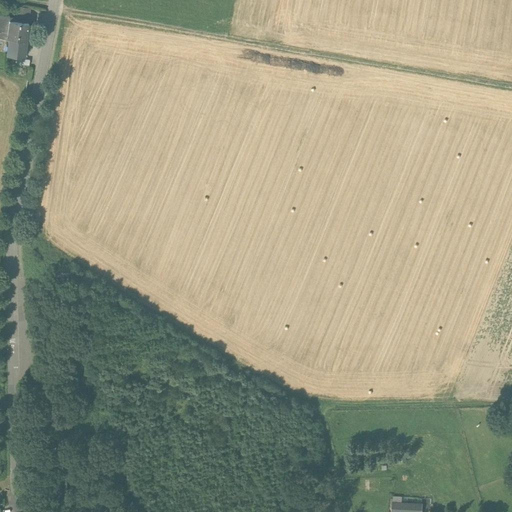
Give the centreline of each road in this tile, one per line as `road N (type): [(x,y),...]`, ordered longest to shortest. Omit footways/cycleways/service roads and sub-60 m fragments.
road 1 (unclassified): [(11,269),(54,0)]
road 2 (residential): [(66,511),(39,365),(11,269)]
road 3 (unclassified): [(20,511),(11,269)]
